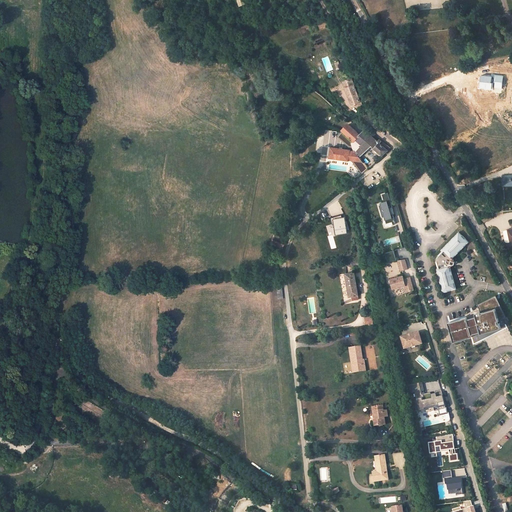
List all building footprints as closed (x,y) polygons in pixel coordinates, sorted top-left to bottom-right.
[(298,80),(286,73),(284,76),(296,83),(298,80)] [(361,102),(352,78),(344,82),(353,105),(358,103),(360,109),(364,108),(362,102),(361,102)] [(352,147),(354,149),(354,151),(350,151),(350,150),(332,147),(330,157),(349,160),(352,160),(352,161),(362,174),(369,168),(360,156),(366,151),(372,146),(371,145),(375,148),(383,155),(390,147),(380,139),(378,141),(376,140),(371,135),(364,131),(361,135),(349,124),(343,131),(337,137),(350,147),(352,147)] [(511,185),(511,174),(502,175),(503,186),(511,185)] [(388,193),(382,194),(385,202),(381,203),(381,205),(379,205),(386,227),(396,224),(393,214),(394,214),(388,193)] [(349,233),(346,216),(333,218),(336,235),(349,233)] [(469,241),(460,232),(441,250),(442,251),(438,256),(439,256),(437,258),(437,261),(436,262),(438,268),(437,268),(444,292),(457,289),(450,267),(452,266),(454,265),(455,265),(455,261),(454,261),(455,260),(454,259),(454,258),(453,257),(469,241)] [(394,250),(385,253),(388,262),(397,260),(394,250)] [(405,259),(398,260),(401,271),(408,269),(405,259)] [(351,296),(354,295),(354,296),(356,296),(356,295),(358,295),(354,272),(346,274),(348,288),(350,287),(351,296)] [(403,276),(390,279),(393,289),(405,286),(407,292),(414,290),(410,277),(404,279),(403,276)] [(467,317),(449,322),(455,341),(473,336),(475,343),(489,335),(487,332),(507,326),(504,319),(507,317),(497,295),(478,304),(479,307),(480,309),(481,312),(476,313),(477,316),(468,318),(468,317),(467,317)] [(466,314),(467,317),(468,317),(468,318),(477,316),(476,313),(481,312),(480,309),(479,307),(466,314)] [(372,314),(365,315),(366,326),(373,325),(372,314)] [(402,337),(405,348),(421,344),(421,343),(427,341),(424,330),(402,337)] [(361,346),(350,347),(351,361),(354,361),(356,373),(366,371),(364,359),(363,359),(361,346)] [(423,382),(408,384),(410,394),(415,393),(419,412),(426,411),(426,412),(435,410),(435,411),(439,410),(440,416),(448,413),(447,407),(440,409),(439,406),(441,406),(441,404),(445,402),(443,393),(437,395),(436,393),(432,394),(432,395),(426,397),(423,382)] [(383,405),(372,407),(373,412),(375,411),(376,419),(374,419),(375,426),(386,424),(385,417),(388,416),(387,410),(384,411),(383,405)] [(444,441),(429,443),(430,453),(449,451),(450,462),(458,461),(456,442),(444,443),(444,441)] [(388,479),(384,454),(375,456),(376,460),(378,460),(380,471),(378,471),(373,472),(374,481),(388,479)] [(445,479),(446,494),(463,493),(463,478),(445,479)] [(149,492),(156,497),(160,492),(152,487),(149,492)] [(477,511),(476,506),(473,506),(472,500),(464,502),(465,507),(453,510),(453,511),(477,511)]
